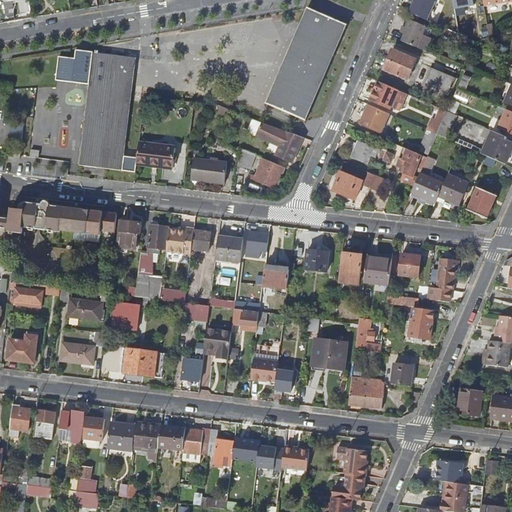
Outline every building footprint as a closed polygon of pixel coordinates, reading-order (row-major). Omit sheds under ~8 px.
[(19,0),(22,14),(32,13),(29,0),(19,0)] [(429,20),(436,0),(414,0),(409,12),(429,20)] [(325,14),(309,7),(267,103),(304,119),(347,24),(325,14)] [(408,19),(399,40),(417,47),(422,35),(425,26),(408,19)] [(430,39),(422,35),(417,47),(425,51),(430,39)] [(416,60),(392,49),(384,69),(408,80),(416,60)] [(136,57),(95,52),(80,165),(122,170),(136,57)] [(456,72),(435,63),(432,68),(431,68),(425,81),(426,82),(424,89),(444,98),(448,91),(449,92),(455,78),(454,77),(456,72)] [(390,107),(397,90),(378,81),(371,99),(390,107)] [(381,132),(390,113),(369,104),(361,123),(381,132)] [(511,132),(511,110),(507,109),(499,127),(511,132)] [(445,137),(455,114),(447,111),(437,134),(445,137)] [(25,117),(12,115),(8,144),(21,145),(25,117)] [(292,162),(302,136),(297,134),(261,121),(257,132),(282,142),(276,156),(292,162)] [(420,148),(429,153),(437,134),(428,130),(420,148)] [(506,163),(511,149),(511,138),(495,131),(484,154),(488,156),(502,162),(506,163)] [(175,146),(139,141),(137,161),(173,166),(175,146)] [(375,148),(359,141),(352,158),(368,165),(375,148)] [(251,168),(253,152),(241,147),(238,166),(251,168)] [(411,183),(421,155),(403,147),(397,165),(402,166),(403,164),(406,166),(401,180),(411,183)] [(10,155),(10,159),(19,160),(20,149),(11,148),(10,155)] [(284,166),(262,156),(254,175),(248,172),(247,176),(274,188),(284,166)] [(498,170),(502,162),(488,156),(484,164),(498,170)] [(227,161),(195,157),(192,178),(208,180),(208,178),(225,180),(227,161)] [(412,193),(436,203),(440,193),(445,182),(428,174),(434,160),(427,157),(412,193)] [(339,176),(334,186),(332,191),(341,194),(351,199),(354,200),(362,182),(340,172),(339,176)] [(365,185),(371,188),(372,185),(376,176),(370,173),(365,185)] [(470,183),(449,174),(445,182),(440,193),(448,197),(447,199),(461,205),(470,183)] [(385,180),(376,176),(372,185),(371,188),(380,192),(385,180)] [(497,195),(481,188),(471,210),(483,216),(490,212),(497,195)] [(426,203),(435,206),(436,203),(412,193),(411,196),(420,201),(419,203),(425,205),(426,203)] [(458,210),(461,205),(447,199),(445,204),(458,210)] [(11,207),(10,218),(9,228),(8,231),(22,233),(23,227),(60,231),(60,230),(101,235),(102,231),(115,233),(118,214),(51,206),(50,203),(47,203),(46,204),(41,203),(31,202),(30,209),(25,209),(11,207)] [(10,218),(0,217),(0,227),(9,228),(10,218)] [(122,232),(119,231),(119,233),(117,245),(136,247),(138,232),(140,232),(142,222),(129,221),(129,218),(122,217),(121,228),(122,230),(122,232)] [(153,225),(151,243),(164,244),(163,248),(166,249),(169,226),(161,225),(161,223),(160,222),(156,221),(154,222),(154,225),(153,225)] [(195,231),(195,228),(187,226),(187,230),(170,228),(167,251),(192,253),(192,250),(195,231)] [(213,234),(195,231),(192,250),(211,252),(213,234)] [(261,251),(268,252),(270,234),(250,231),(247,255),(261,257),(261,251)] [(231,237),(219,236),(217,258),(242,261),(244,239),(231,237)] [(330,251),(309,249),(307,267),(328,270),(330,251)] [(360,253),(343,250),(340,281),(360,284),(363,257),(360,257),(360,253)] [(150,253),(142,252),(138,285),(136,296),(147,297),(158,298),(161,299),(163,284),(155,283),(154,291),(151,291),(147,290),(148,276),(151,276),(151,262),(149,261),(150,253)] [(422,256),(402,253),(400,275),(419,277),(422,256)] [(376,283),(390,285),(393,260),(389,259),(389,256),(383,255),(382,258),(368,256),(365,281),(376,283)] [(442,257),(437,288),(452,290),(453,290),(456,269),(458,269),(459,259),(442,257)] [(291,270),(266,267),(264,285),(288,288),(291,270)] [(43,302),(46,284),(12,280),(11,288),(14,288),(13,294),(24,296),(24,299),(43,302)] [(172,283),(163,282),(163,284),(161,299),(168,299),(169,291),(172,291),(172,283)] [(68,302),(70,288),(62,286),(60,301),(68,302)] [(450,302),(452,290),(437,288),(430,287),(428,299),(450,302)] [(419,306),(420,298),(389,294),(388,303),(419,306)] [(70,315),(83,317),(86,298),(73,297),(70,315)] [(105,301),(86,298),(83,317),(103,319),(105,301)] [(142,305),(118,302),(115,327),(139,330),(142,305)] [(207,320),(209,304),(186,302),(184,317),(207,320)] [(234,311),(212,308),(212,316),(216,317),(216,322),(226,323),(227,318),(233,318),(234,311)] [(234,322),(259,325),(260,316),(260,311),(243,309),(236,308),(234,322)] [(435,312),(414,309),(409,339),(422,341),(423,338),(431,339),(435,312)] [(511,315),(501,315),(499,332),(496,332),(495,341),(511,343),(511,315)] [(319,331),(321,318),(311,317),(310,317),(309,329),(319,331)] [(369,319),(361,317),(360,323),(358,338),(375,341),(376,332),(368,331),(369,319)] [(214,353),(230,355),(233,332),(208,329),(205,354),(213,356),(214,353)] [(97,332),(96,342),(95,343),(99,343),(99,346),(105,347),(107,332),(97,331),(97,332)] [(29,341),(12,339),(9,358),(35,361),(39,333),(30,332),(29,341)] [(341,345),(341,341),(316,338),(312,368),(344,372),(348,346),(341,345)] [(509,368),(511,343),(495,341),(491,340),(488,365),(509,368)] [(62,360),(78,362),(80,343),(64,341),(62,360)] [(383,345),(358,341),(357,349),(382,352),(383,345)] [(97,346),(80,343),(78,362),(95,364),(97,346)] [(166,353),(129,348),(126,372),(163,377),(166,353)] [(184,377),(202,379),(204,360),(186,358),(184,377)] [(278,361),(255,359),(252,379),(260,380),(260,378),(276,380),(278,361)] [(414,366),(395,364),(393,383),(411,386),(414,366)] [(295,371),(278,369),(276,388),(293,391),(295,371)] [(383,408),(386,385),(382,380),(353,377),(350,401),(361,402),(361,406),(383,408)] [(483,392),(462,389),(459,412),(480,415),(483,392)] [(511,397),(495,396),(492,418),(511,420),(511,397)] [(21,407),(21,405),(21,404),(14,403),(11,427),(29,429),(32,409),(21,407)] [(57,411),(38,409),(34,436),(54,439),(56,422),(57,411)] [(86,413),(63,409),(63,411),(61,423),(61,426),(75,428),(74,440),(82,442),(86,413)] [(106,419),(87,416),(84,441),(93,442),(94,438),(103,439),(106,419)] [(109,445),(134,448),(134,447),(137,425),(112,422),(109,445)] [(134,447),(159,450),(159,446),(162,425),(137,422),(137,425),(134,447)] [(187,427),(162,424),(162,425),(159,446),(184,450),(187,427)] [(205,429),(187,427),(184,450),(209,453),(212,428),(205,427),(205,429)] [(215,464),(232,466),(233,458),(235,441),(228,440),(229,435),(218,434),(217,447),(212,446),(212,453),(216,454),(215,464)] [(235,441),(233,458),(258,461),(260,445),(261,439),(236,436),(235,441)] [(18,439),(9,438),(7,453),(16,454),(18,439)] [(310,450),(299,449),(293,448),(293,445),(286,444),(285,448),(283,466),(307,469),(307,468),(310,450)] [(285,448),(260,445),(258,461),(258,465),(283,468),(283,466),(285,448)] [(337,457),(347,458),(345,473),(348,473),(366,476),(367,476),(368,467),(365,467),(366,460),(367,451),(339,447),(337,457)] [(460,463),(442,461),(442,462),(439,465),(438,464),(436,480),(445,482),(449,482),(461,483),(463,467),(459,467),(460,463)] [(15,476),(15,482),(29,484),(29,476),(30,469),(22,468),(21,476),(15,476)] [(335,486),(333,497),(352,499),(360,501),(361,484),(365,485),(366,476),(348,473),(346,487),(335,486)] [(40,477),(29,476),(29,484),(39,485),(40,477)] [(55,479),(43,478),(42,486),(54,487),(55,479)] [(443,502),(442,510),(456,511),(459,511),(463,511),(467,484),(461,483),(449,482),(446,502),(443,502)] [(121,484),(121,496),(135,496),(135,484),(121,484)] [(476,485),(472,511),(480,511),(481,504),(483,486),(476,485)] [(92,504),(93,492),(78,490),(77,497),(77,502),(92,504)] [(347,511),(348,508),(351,508),(352,499),(333,497),(332,497),(330,511),(347,511)] [(209,500),(208,507),(227,509),(228,503),(228,501),(222,501),(222,502),(209,500)]
